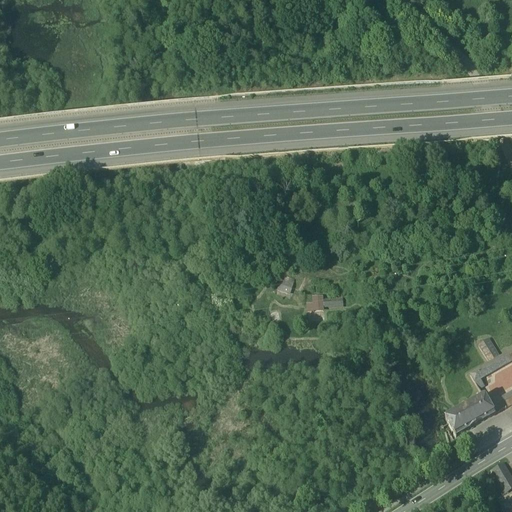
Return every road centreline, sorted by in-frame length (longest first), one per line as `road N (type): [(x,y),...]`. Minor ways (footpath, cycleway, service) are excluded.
road 1 (motorway): [(511,99),(0,148)]
road 2 (motorway): [(0,170),(511,121)]
road 3 (unclassified): [(511,161),(473,65),(400,0)]
road 4 (tertiary): [(407,511),(511,445)]
